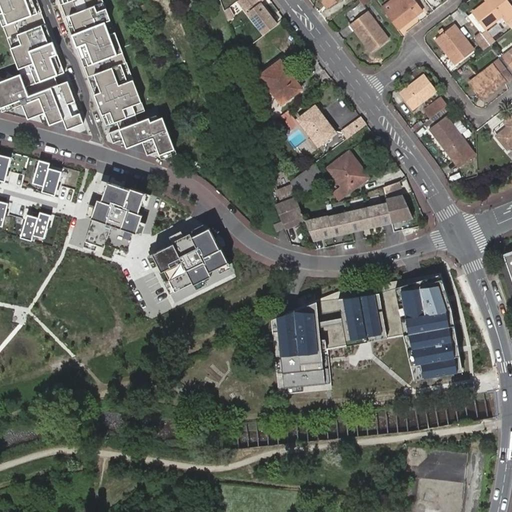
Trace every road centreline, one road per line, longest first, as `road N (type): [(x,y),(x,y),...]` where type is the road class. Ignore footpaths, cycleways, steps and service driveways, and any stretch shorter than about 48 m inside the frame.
road 1 (residential): [(92,151),(201,191),(245,236),(299,260),(366,260),(460,235)]
road 2 (tertiary): [(460,235),(499,340),(509,423)]
road 3 (tertiary): [(363,94),(460,235)]
road 4 (residential): [(45,0),(84,91),(92,151)]
road 5 (unknown): [(91,270),(173,234),(209,200)]
road 6 (residential): [(422,47),(475,114),(511,94)]
